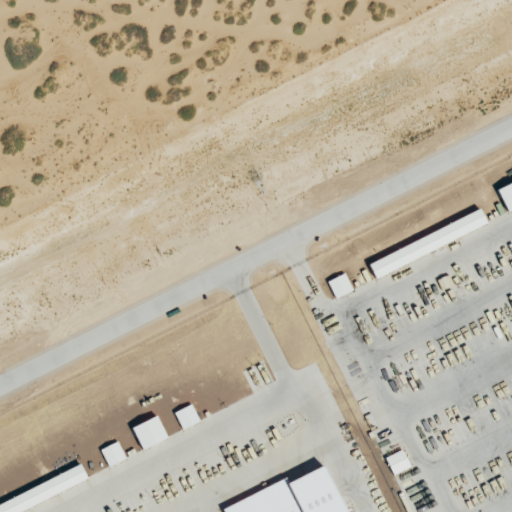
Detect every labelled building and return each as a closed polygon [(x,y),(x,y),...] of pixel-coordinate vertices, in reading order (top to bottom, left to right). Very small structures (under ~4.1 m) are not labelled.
[(511,208),(511,181),(496,189),(506,211),(511,208)] [(366,262),(373,277),(486,224),(479,209),(366,262)] [(326,282),(335,299),(352,290),(344,273),(326,282)] [(199,421),(190,404),(173,413),(183,430),(199,421)] [(166,437),(155,415),(130,428),(142,449),(166,437)] [(99,449),(108,467),(125,458),(116,441),(99,449)] [(392,474),(410,466),(402,449),(384,457),(392,474)] [(0,511),(17,511),(87,481),(81,466),(0,502),(0,511)] [(342,511),(324,466),(286,481),(285,480),(223,505),(225,511),(342,511)]
